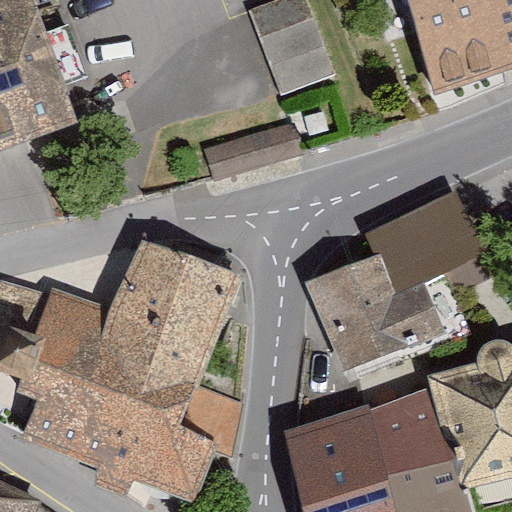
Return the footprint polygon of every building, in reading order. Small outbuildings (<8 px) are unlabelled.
[(0,0),(0,152),(77,124),(25,0),(0,0)] [(336,81),(305,0),(282,0),(247,13),(281,102),(336,81)] [(511,0),(394,0),(425,101),(511,71),(511,0)] [(298,160),(289,127),(201,151),(210,184),(298,160)] [(473,262),(443,195),(356,234),(365,253),(293,286),(334,378),(438,332),(417,287),(473,262)] [(0,362),(34,376),(21,421),(194,483),(232,402),(190,392),(233,272),(139,245),(100,310),(0,276),(0,362)] [(477,362),(421,375),(436,444),(467,511),(493,511),(511,508),(511,355),(507,340),(474,347),(477,362)] [(465,511),(436,444),(415,395),(281,436),(295,511),(465,511)] [(0,511),(29,511),(31,508),(0,490),(0,511)]
